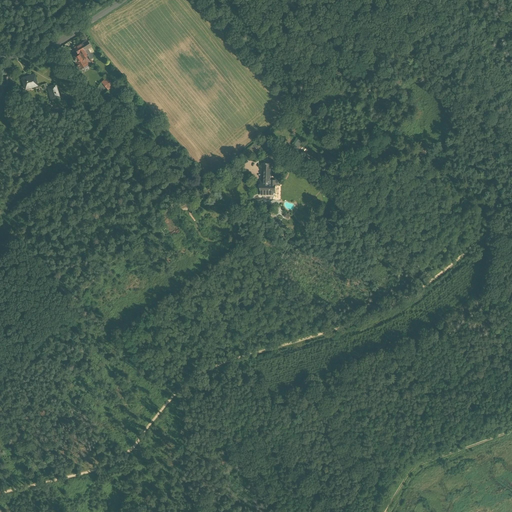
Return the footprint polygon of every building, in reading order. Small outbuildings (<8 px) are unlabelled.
[(83,38),(77,42),(82,49),(85,47),(88,45),(83,38)] [(82,49),(77,42),(71,45),(76,52),(82,49)] [(84,62),(80,56),(85,54),(85,53),(82,49),(76,52),(77,53),(73,55),(71,54),(70,55),(69,57),(70,59),(72,59),(75,64),(75,66),(76,67),(78,68),(79,67),(79,65),(84,62)] [(35,75),(22,79),(26,90),(38,86),(35,75)] [(113,85),(107,78),(101,83),(108,90),(113,85)] [(59,94),(56,83),(48,85),(51,95),(55,94),(55,95),(59,94)] [(272,140),(267,143),(275,153),(279,149),(272,140)] [(246,152),(249,156),(260,146),(256,142),(246,152)] [(276,179),(271,179),(271,178),(264,177),(264,181),(260,181),(260,189),(260,192),(269,192),(270,192),(270,190),(275,190),(276,179)]
